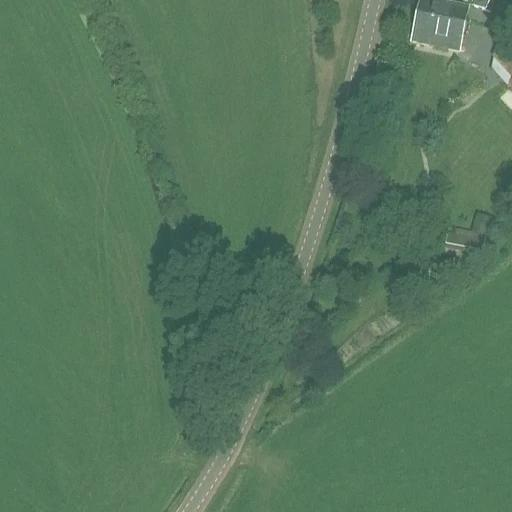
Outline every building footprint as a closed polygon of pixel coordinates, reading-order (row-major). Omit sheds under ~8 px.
[(469,9),(424,0),(420,0),(412,43),(460,53),(469,9)] [(476,0),(473,7),(491,14),(496,1),(493,0),(476,0)] [(511,49),(507,45),(493,58),(511,78),(511,83),(509,86),(511,88),(511,49)] [(445,247),(474,253),(482,255),(486,237),(448,229),(445,247)] [(430,269),(412,270),(412,285),(431,285),(430,269)]
